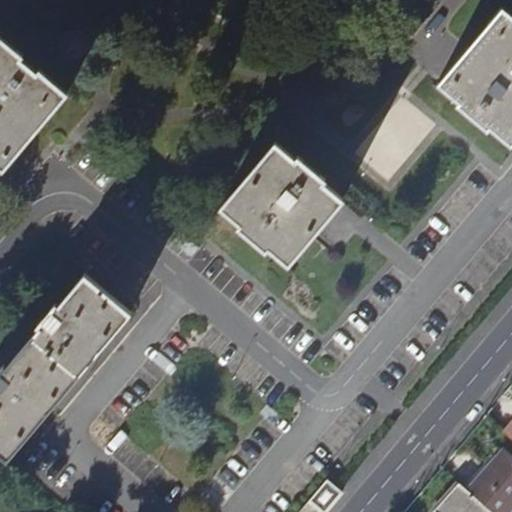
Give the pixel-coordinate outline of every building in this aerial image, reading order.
[(511,14),(501,5),(438,81),(459,99),(457,102),(489,128),(491,126),(511,143),(511,141),(511,14)] [(22,55),(0,36),(0,165),(4,168),(67,93),(38,69),(36,72),(19,58),(22,55)] [(295,157),(275,141),(221,207),(240,223),(238,226),(267,250),(269,247),(290,263),(344,198),(323,181),(326,178),(297,154),(295,157)] [(95,354),(131,311),(85,273),(59,304),(56,302),(37,324),(40,326),(6,366),(4,365),(0,368),(0,451),(8,458),(33,428),(95,354)] [(469,491),(492,511),(506,511),(511,505),(511,457),(504,450),(469,491)] [(325,511),(343,491),(340,489),(328,479),(310,500),(323,511),(325,511)] [(492,511),(469,491),(459,482),(434,511),(435,511),(492,511)]
